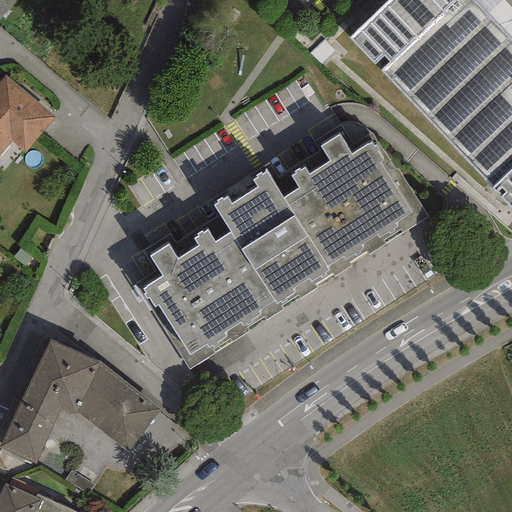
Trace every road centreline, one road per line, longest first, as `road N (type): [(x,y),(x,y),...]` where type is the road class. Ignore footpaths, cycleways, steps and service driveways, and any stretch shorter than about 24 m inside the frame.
road 1 (residential): [(44,307),(177,0)]
road 2 (primary): [(251,452),(341,383),(511,282)]
road 3 (residential): [(44,307),(129,362),(232,468)]
